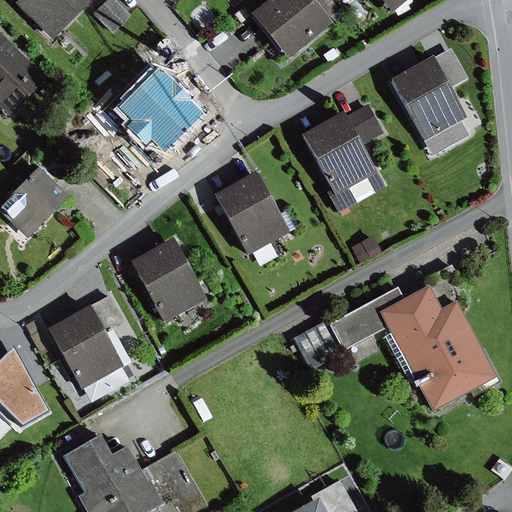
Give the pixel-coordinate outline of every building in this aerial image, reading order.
[(20,0),(18,2),(51,38),(91,0),(20,0)] [(112,0),(109,0),(93,16),(111,34),(129,18),(112,0)] [(311,0),(268,0),(252,13),(286,57),(330,24),(311,0)] [(380,0),(392,14),(408,0),(380,0)] [(1,36),(0,37),(0,113),(6,119),(45,83),(1,36)] [(450,49),(432,59),(448,89),(467,78),(450,49)] [(432,59),(391,82),(424,142),(460,123),(466,120),(448,89),(432,59)] [(161,77),(128,109),(165,148),(198,116),(161,77)] [(368,105),(345,118),(361,146),(384,134),(368,105)] [(342,114),(300,138),(330,191),(326,193),(339,215),(385,188),(361,146),(345,118),(342,114)] [(460,123),(424,142),(433,157),(468,138),(460,123)] [(67,198),(38,170),(0,209),(0,210),(28,238),(67,198)] [(255,174),(214,196),(248,257),(289,234),(255,174)] [(373,238),(351,249),(359,265),(382,253),(373,238)] [(173,241),(131,264),(165,326),(207,304),(173,241)] [(396,288),(329,324),(344,352),(387,329),(432,413),(495,379),(456,307),(469,300),(452,267),(400,295),(396,288)] [(110,298),(91,308),(104,331),(122,321),(110,298)] [(91,308),(47,332),(80,391),(124,367),(104,331),(91,308)] [(344,352),(329,324),(296,341),(311,370),(344,352)] [(99,438),(64,458),(85,493),(77,498),(85,511),(148,511),(159,506),(138,470),(125,449),(110,458),(99,438)] [(175,449),(138,470),(159,506),(148,511),(199,511),(209,507),(175,449)] [(314,496),(318,502),(323,511),(355,511),(339,482),(314,496)] [(323,511),(318,502),(298,511),(323,511)]
